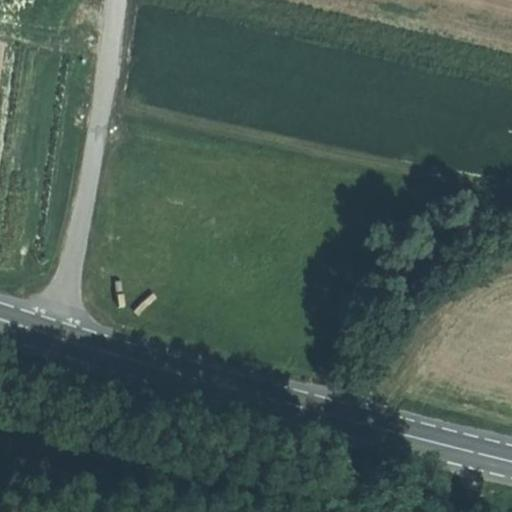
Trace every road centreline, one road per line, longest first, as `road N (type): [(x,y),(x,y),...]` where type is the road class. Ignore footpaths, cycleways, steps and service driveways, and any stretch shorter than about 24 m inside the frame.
road 1 (secondary): [(0,320),(511,463)]
road 2 (track): [(120,0),(113,65),(46,335)]
